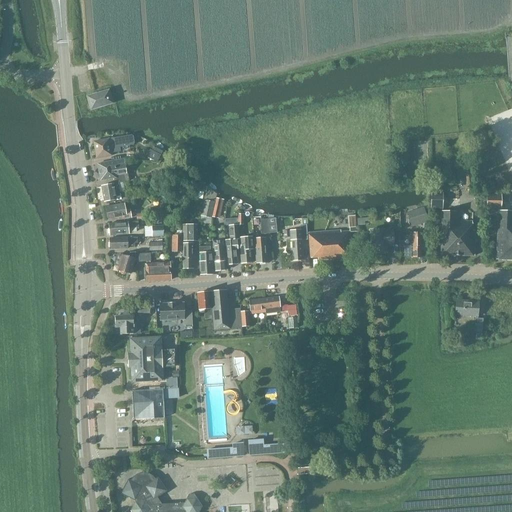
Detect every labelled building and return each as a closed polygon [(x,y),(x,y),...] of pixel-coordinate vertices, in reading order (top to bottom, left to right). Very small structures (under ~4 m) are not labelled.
[(91,110),(112,104),(108,91),(87,97),(91,110)] [(131,135),(93,142),(96,159),(112,156),(112,155),(122,153),(121,147),(133,145),(134,143),(133,136),(131,135)] [(146,157),(157,162),(162,152),(153,147),(152,151),(150,150),(146,157)] [(124,160),(97,164),(100,181),(115,178),(116,184),(118,183),(122,183),(128,182),(127,173),(126,173),(124,160)] [(473,171),(466,172),(468,191),(474,190),(473,171)] [(181,175),(179,190),(187,191),(189,177),(181,175)] [(116,184),(101,186),(104,202),(121,199),(119,191),(124,190),(122,183),(118,183),(116,184)] [(210,218),(216,195),(207,187),(200,215),(210,218)] [(130,201),(145,197),(143,190),(129,193),(130,201)] [(487,194),(486,209),(501,209),(501,195),(487,194)] [(442,209),(442,197),(431,196),(431,208),(442,209)] [(124,204),(106,207),(108,220),(121,218),(121,220),(131,218),(130,211),(126,212),(124,204)] [(159,207),(152,206),(151,214),(158,215),(159,207)] [(411,227),(428,222),(423,207),(406,213),(411,227)] [(474,256),(475,231),(472,231),(472,222),(455,221),(456,211),(442,211),(440,255),(474,256)] [(511,211),(498,211),(497,240),(508,241),(507,243),(511,243),(511,211)] [(262,234),(269,234),(267,220),(261,220),(262,234)] [(138,221),(109,224),(110,236),(129,234),(129,228),(138,227),(138,221)] [(228,226),(230,240),(225,241),(227,265),(237,264),(235,246),(237,246),(237,240),(239,240),(239,238),(238,225),(228,226)] [(286,248),(285,249),(286,251),(287,253),(289,254),(291,254),(291,261),(302,261),(301,240),(307,240),(306,225),(301,225),(300,227),(300,230),(290,231),(290,240),(286,241),(287,247),(286,248)] [(163,226),(151,227),(151,237),(163,236),(163,226)] [(192,241),(197,241),(197,229),(197,226),(191,226),(183,226),(183,244),(182,244),(183,269),(193,269),(193,244),(192,244),(192,241)] [(386,230),(379,230),(370,230),(371,252),(387,252),(387,246),(393,246),(393,231),(386,231),(386,230)] [(318,260),(352,257),(350,231),(340,232),(340,231),(308,233),(310,258),(317,258),(318,260)] [(421,258),(421,232),(410,232),(410,245),(404,245),(404,257),(421,258)] [(182,252),(182,236),(172,236),(172,252),(182,252)] [(239,238),(239,240),(241,264),(251,263),(250,250),(253,250),(252,237),(239,238)] [(134,244),(137,243),(137,238),(110,239),(110,249),(127,249),(127,247),(134,247),(134,244)] [(256,263),(267,263),(265,238),(255,239),(256,263)] [(497,240),(496,259),(511,260),(511,243),(507,243),(508,241),(497,240)] [(225,270),(224,250),(223,241),(213,242),(215,271),(225,270)] [(149,251),(162,251),(162,243),(149,243),(149,251)] [(200,262),(199,262),(200,275),(213,275),(212,253),(211,253),(211,247),(199,247),(200,253),(199,253),(200,262)] [(115,265),(119,267),(118,270),(120,271),(121,272),(124,273),(125,272),(130,274),(132,267),(133,267),(135,261),(136,262),(135,253),(130,253),(129,257),(123,255),(122,256),(118,255),(117,256),(114,264),(115,265)] [(139,262),(150,262),(150,254),(138,255),(139,262)] [(145,265),(146,280),(147,282),(170,280),(169,263),(153,264),(153,265),(145,265)] [(224,291),(197,293),(199,314),(204,313),(205,320),(213,319),(214,330),(224,330),(229,329),(229,330),(237,329),(242,329),(242,328),(242,327),(240,312),(240,309),(228,310),(226,291),(224,291)] [(278,297),(263,299),(265,309),(265,312),(266,313),(280,312),(278,297)] [(263,299),(249,301),(250,311),(250,314),(265,312),(265,309),(265,310),(263,299)] [(477,316),(478,302),(456,301),(455,315),(477,316)] [(191,327),(190,312),(183,312),(183,303),(158,305),(159,323),(182,321),(182,327),(191,327)] [(149,306),(137,306),(138,314),(150,314),(149,306)] [(248,311),(240,312),(242,327),(249,326),(248,311)] [(120,334),(139,334),(139,322),(133,323),(132,312),(123,313),(123,317),(115,317),(115,327),(120,327),(120,334)] [(161,367),(174,367),(173,351),(161,351),(160,338),(130,339),(130,353),(128,354),(129,368),(131,368),(131,382),(162,381),(161,367)] [(174,382),(174,374),(165,374),(166,383),(174,382)] [(265,383),(266,399),(278,398),(276,382),(265,383)] [(177,388),(163,389),(164,399),(178,398),(177,388)] [(134,420),(164,418),(162,390),(132,391),(133,418),(131,422),(134,420)] [(249,455),(289,452),(289,444),(263,446),(262,440),(248,441),(249,455)] [(207,458),(224,457),(243,456),(242,444),(232,444),(233,448),(207,450),(207,458)] [(236,469),(224,483),(232,490),(244,477),(236,469)] [(128,479),(121,494),(135,501),(130,511),(131,511),(199,511),(202,507),(194,494),(189,495),(182,507),(177,507),(175,503),(161,504),(157,498),(167,491),(158,478),(155,479),(152,476),(149,474),(144,473),(140,473),(136,475),(133,477),(130,481),(128,479)] [(276,487),(266,486),(266,496),(276,497),(276,487)]
